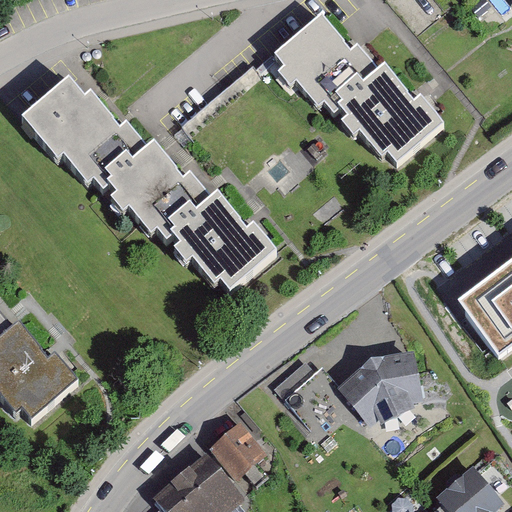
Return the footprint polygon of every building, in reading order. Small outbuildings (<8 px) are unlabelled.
[(381,81),(334,25),(277,71),(327,132),(346,116),(397,177),(447,136),(421,105),(414,111),(388,79),(381,81)] [(84,113),(70,96),(24,136),(57,174),(65,168),(90,198),(106,197),(112,200),(121,211),(116,215),(123,224),(129,218),(153,246),(168,252),(173,249),(184,260),(179,265),(188,274),(193,268),(231,306),(275,263),(254,241),(247,245),(218,215),(215,201),(209,206),(192,184),(184,190),(157,156),(148,163),(130,142),(123,148),(92,110),(84,113)] [(511,253),(453,298),(494,353),(511,340),(511,253)] [(0,411),(27,445),(85,397),(58,363),(49,370),(20,336),(14,342),(0,325),(0,411)] [(301,350),(271,374),(278,383),(308,359),(301,350)] [(435,402),(423,360),(395,365),(386,367),(372,374),(351,395),(331,372),(286,409),(324,446),(348,428),(371,445),(387,436),(406,433),(421,424),(424,408),(435,402)] [(275,460),(251,429),(221,452),(244,483),(275,460)] [(511,511),(511,488),(490,461),(443,499),(452,511),(511,511)] [(236,511),(202,467),(148,508),(151,511),(236,511)]
